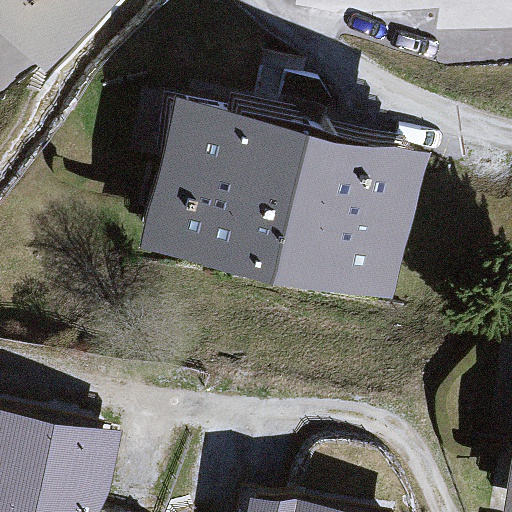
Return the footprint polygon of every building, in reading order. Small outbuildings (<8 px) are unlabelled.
[(0,0),(0,28),(21,48),(63,0),(0,0)] [(511,0),(480,0),(486,14),(511,4),(511,0)] [(403,127),(148,79),(119,236),(374,284),(403,127)] [(511,352),(501,351),(479,506),(511,510),(511,352)] [(88,433),(0,415),(0,496),(72,511),(88,433)] [(359,511),(230,487),(229,511),(359,511)]
